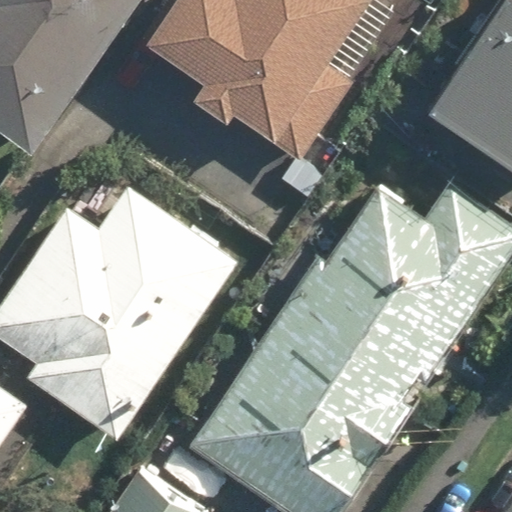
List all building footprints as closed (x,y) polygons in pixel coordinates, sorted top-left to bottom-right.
[(0,0),(0,132),(22,148),(126,0),(0,0)] [(222,109),(295,157),(351,72),(322,53),(356,0),(158,0),(136,34),(195,74),(180,97),(215,120),(222,109)] [(511,0),(496,0),(423,108),(511,169),(511,0)] [(231,256),(121,182),(91,226),(60,205),(0,295),(0,340),(31,361),(21,376),(111,436),(231,256)] [(421,214),(377,182),(193,443),(291,511),(332,511),(409,403),(398,395),(414,372),(421,377),(511,246),(511,233),(442,184),(421,214)] [(0,436),(26,398),(0,380),(0,436)] [(205,511),(208,508),(136,465),(108,511),(205,511)]
